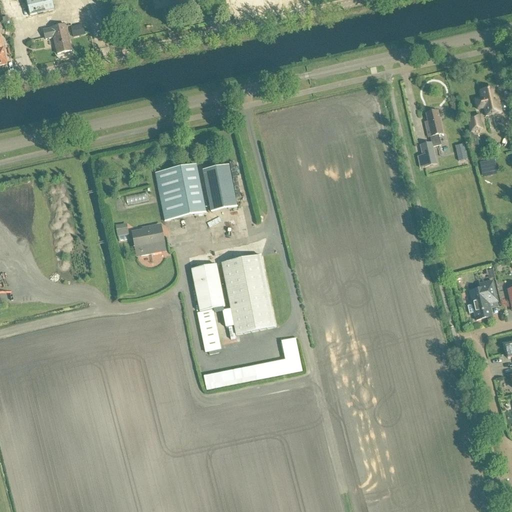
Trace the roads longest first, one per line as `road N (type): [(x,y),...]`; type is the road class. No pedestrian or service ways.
road 1 (residential): [(511,30),(0,148)]
road 2 (unclassified): [(366,0),(0,84)]
road 3 (residential): [(505,450),(476,336),(511,328)]
